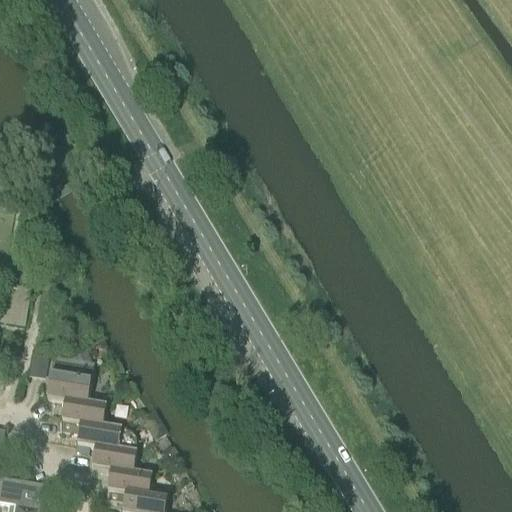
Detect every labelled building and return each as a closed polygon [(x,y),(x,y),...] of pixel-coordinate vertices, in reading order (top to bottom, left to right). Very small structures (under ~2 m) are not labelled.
[(0,295),(0,325),(26,330),(30,301),(0,295)] [(47,403),(65,406),(66,405),(88,408),(88,407),(94,369),(92,368),(86,354),(69,365),(54,362),(47,403)] [(106,410),(88,407),(88,408),(66,405),(65,406),(62,426),(81,429),(81,428),(103,432),(103,430),(106,410)] [(144,420),(158,442),(170,435),(156,413),(144,420)] [(111,422),(109,432),(121,434),(123,424),(111,422)] [(121,434),(103,430),(103,432),(81,428),(81,429),(62,426),(61,436),(79,439),(77,449),(89,451),(96,452),(96,451),(118,455),(118,454),(135,457),(136,449),(137,447),(136,446),(136,444),(135,442),(134,441),(133,439),(132,438),(130,437),(129,437),(121,435),(121,434)] [(77,449),(76,456),(88,458),(89,451),(77,449)] [(133,478),(133,477),(137,457),(135,457),(118,454),(118,455),(96,451),(96,452),(93,473),(111,476),(111,475),(133,478)] [(152,480),(133,477),(133,478),(111,475),(111,476),(108,496),(126,499),(127,498),(148,501),(149,500),(152,480)] [(39,511),(44,489),(0,482),(0,506),(15,509),(15,511),(39,511)] [(165,511),(167,503),(149,500),(148,501),(127,498),(126,499),(108,496),(106,506),(125,509),(124,511),(165,511)]
